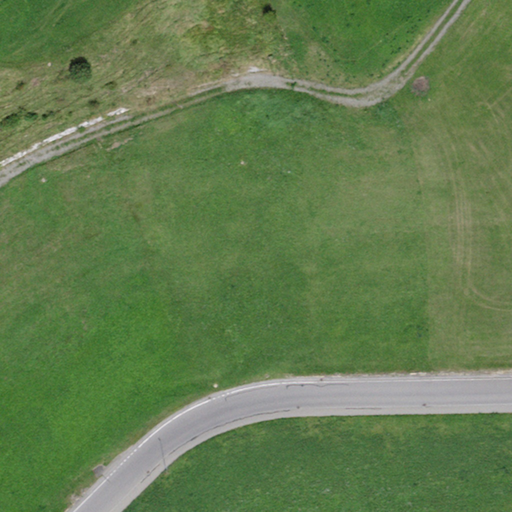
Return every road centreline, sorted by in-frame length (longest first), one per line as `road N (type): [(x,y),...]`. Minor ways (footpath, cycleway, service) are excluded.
road 1 (track): [(463,0),(391,85),(365,96),(280,81),(215,88),(44,152),(0,178)]
road 2 (tertiary): [(511,392),(291,396),(218,414),(150,455),(94,511)]
